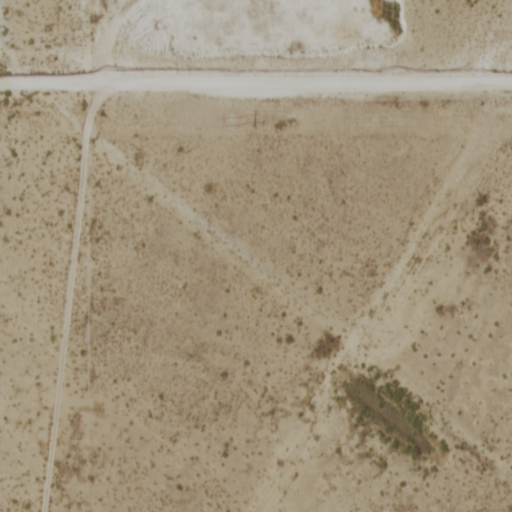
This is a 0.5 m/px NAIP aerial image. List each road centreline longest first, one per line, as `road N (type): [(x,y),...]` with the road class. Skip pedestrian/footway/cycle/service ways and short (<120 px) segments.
road 1 (track): [(82,0),(87,83),(79,186),(39,511)]
road 2 (residential): [(0,82),(511,80)]
